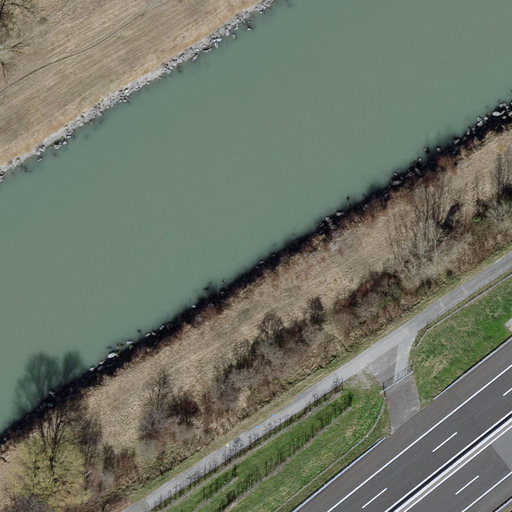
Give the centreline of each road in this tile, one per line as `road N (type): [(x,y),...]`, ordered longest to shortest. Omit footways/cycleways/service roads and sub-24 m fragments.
road 1 (unclassified): [(511,259),(131,511)]
road 2 (motorway): [(511,388),(357,511)]
